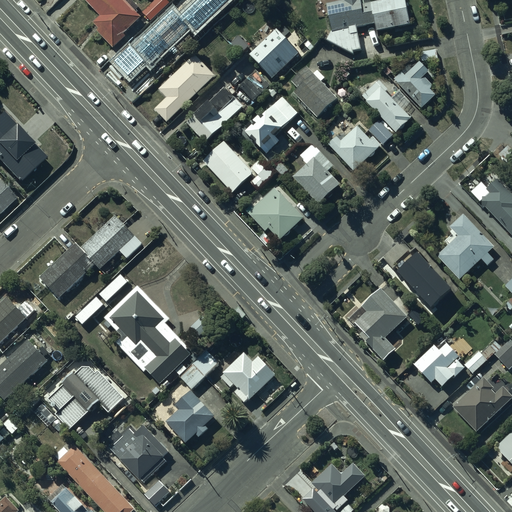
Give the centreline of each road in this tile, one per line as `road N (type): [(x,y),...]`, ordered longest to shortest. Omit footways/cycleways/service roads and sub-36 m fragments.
road 1 (residential): [(459,0),(475,75),(474,117),(363,228)]
road 2 (secondary): [(265,295),(124,145)]
road 3 (residential): [(340,374),(248,459),(206,511)]
road 4 (secondary): [(470,511),(340,374)]
road 5 (secondary): [(124,145),(0,13)]
road 6 (residential): [(124,145),(0,258)]
road 7 (residential): [(265,295),(331,236),(363,228)]
